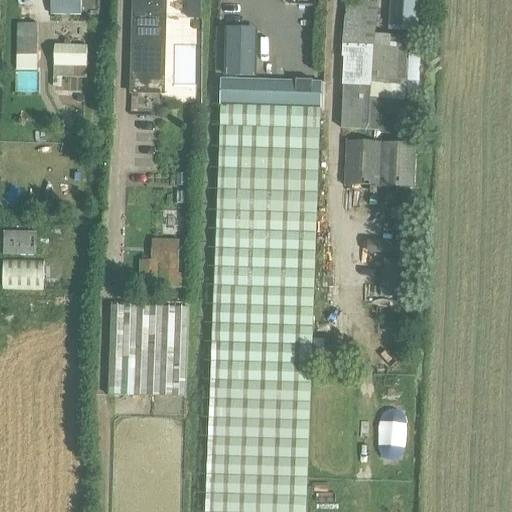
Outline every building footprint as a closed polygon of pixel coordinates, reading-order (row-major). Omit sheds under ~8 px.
[(82,0),(53,0),(53,14),(83,14),(82,0)] [(134,0),(131,93),(164,94),(167,0),(134,0)] [(379,3),(349,0),(348,0),(343,56),(345,56),(341,129),(402,133),(409,37),(376,35),(379,3)] [(391,0),(390,30),(418,32),(419,0),(391,0)] [(201,6),(189,6),(189,19),(201,19),(201,6)] [(38,55),(38,25),(18,25),(18,55),(38,55)] [(257,36),(227,35),(226,76),(256,76),(257,36)] [(55,67),(55,77),(63,77),(86,78),(87,68),(87,47),(56,46),(55,67)] [(411,53),(409,93),(420,94),(422,53),(411,53)] [(55,77),(54,87),(63,87),(63,77),(55,77)] [(297,81),(222,79),(222,106),(321,108),(322,82),(314,82),(314,81),(297,80),(297,81)] [(306,511),(321,108),(222,106),(206,511),(306,511)] [(348,141),(346,186),(415,188),(416,144),(348,141)] [(37,233),(5,231),(4,255),(36,256),(37,233)] [(140,262),(139,290),(157,291),(158,279),(159,279),(159,287),(184,288),(185,276),(185,274),(178,274),(179,242),(160,242),(159,263),(151,263),(140,262)] [(4,290),(44,290),(45,260),(4,259),(4,290)] [(112,306),(109,395),(187,397),(190,308),(112,306)]
